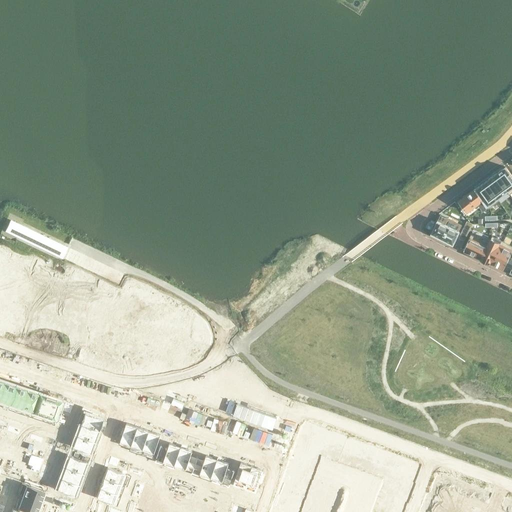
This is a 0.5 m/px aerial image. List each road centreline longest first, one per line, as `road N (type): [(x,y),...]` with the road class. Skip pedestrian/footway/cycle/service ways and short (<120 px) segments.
road 1 (residential): [(0,364),(277,461)]
road 2 (residential): [(511,284),(411,230),(511,148)]
road 3 (residential): [(277,461),(301,408),(431,457)]
